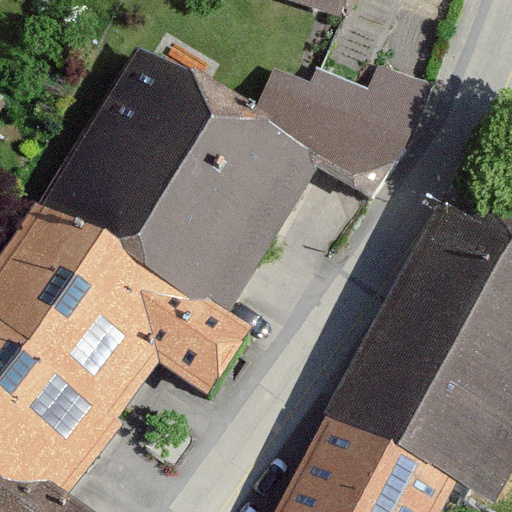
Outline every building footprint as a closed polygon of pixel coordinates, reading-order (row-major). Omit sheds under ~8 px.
[(281,0),(361,27),(370,0),(281,0)] [(423,169),(162,38),(59,210),(250,329),(341,181),(402,208),(423,169)] [(511,492),(511,222),(476,205),(368,422),(511,492)] [(0,304),(0,478),(32,498),(23,511),(102,511),(94,507),(191,367),(251,405),(288,355),(250,329),(59,210),(0,304)] [(511,511),(511,509),(365,434),(324,511),(511,511)] [(23,511),(32,498),(0,478),(0,511),(23,511)]
